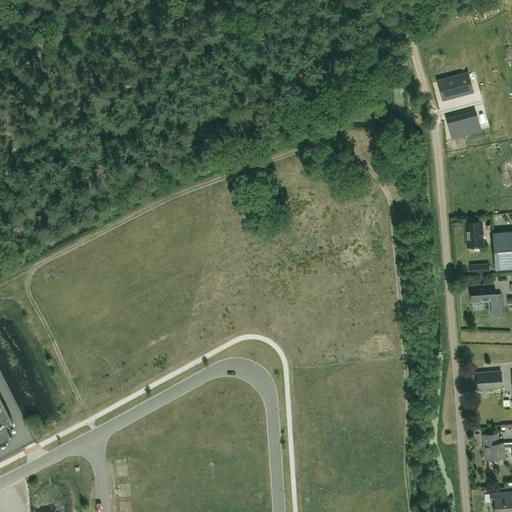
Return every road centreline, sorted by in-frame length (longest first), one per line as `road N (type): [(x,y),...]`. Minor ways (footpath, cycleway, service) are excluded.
road 1 (track): [(90,419),(30,296),(34,268),(172,197),(339,142),(375,176),(391,206),(410,511)]
road 2 (residential): [(466,511),(437,147),(403,12)]
road 3 (track): [(0,155),(286,0)]
road 4 (unclassified): [(95,435),(197,379),(239,369),(255,376),(273,404),(280,511)]
